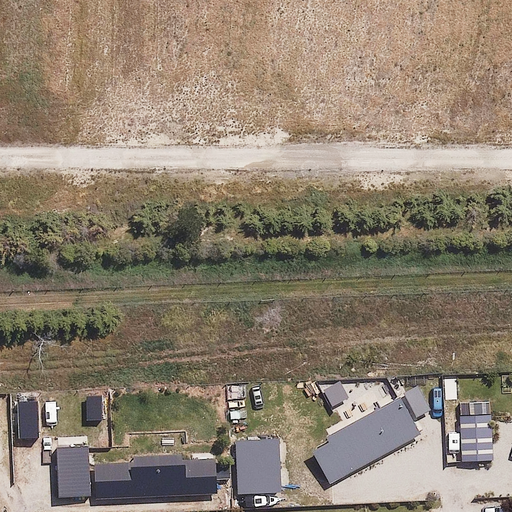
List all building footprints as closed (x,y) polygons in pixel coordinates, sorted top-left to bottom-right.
[(229,384),(230,396),(261,394),(260,382),(229,384)] [(405,402),(313,453),(333,488),(425,438),(405,402)] [(495,416),(462,418),(465,463),(497,462),(495,416)] [(282,443),(239,444),(241,496),(283,494),(282,443)] [(218,461),(97,466),(99,503),(219,498),(218,461)]
